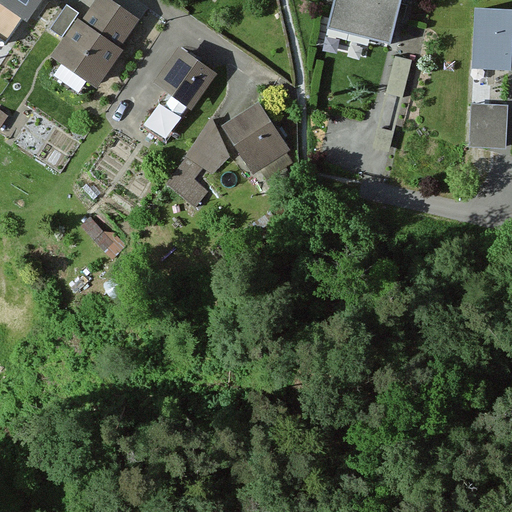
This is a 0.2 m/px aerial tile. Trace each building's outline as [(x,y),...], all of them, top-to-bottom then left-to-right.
[(13,0),(33,13),(41,0),(13,0)] [(402,46),(411,1),(405,0),(327,0),(321,29),(402,46)] [(111,56),(132,25),(102,4),(82,32),(76,28),(50,65),(92,94),(116,60),(111,56)] [(511,76),(511,67),(511,11),(475,10),(471,73),(511,76)] [(207,79),(175,60),(152,99),(184,118),(207,79)] [(385,97),(403,101),(411,64),(393,61),(385,97)] [(468,147),(504,147),(504,108),(469,108),(468,147)] [(286,156),(257,113),(220,138),(249,181),(286,156)] [(143,196),(164,161),(143,148),(121,184),(143,196)] [(103,227),(93,238),(115,256),(125,245),(103,227)]
